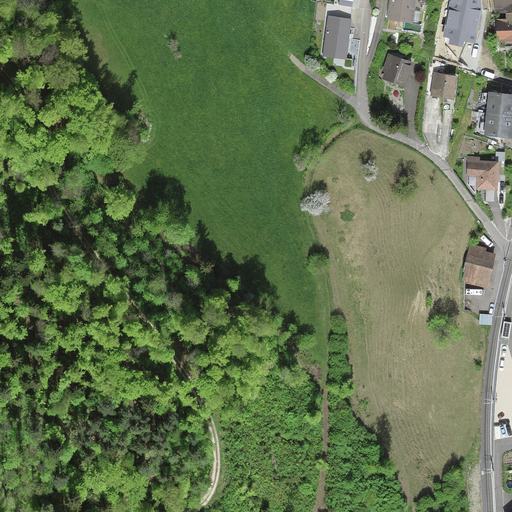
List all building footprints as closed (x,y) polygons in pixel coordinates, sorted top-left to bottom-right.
[(390,0),(388,18),(418,22),(420,11),(411,10),(412,0),(390,0)] [(480,0),(451,0),(444,36),(451,37),(450,44),(462,46),(464,40),(475,42),(481,10),(480,0)] [(511,0),(494,0),(496,14),(508,13),(511,12),(511,0)] [(506,19),(496,18),(497,42),(511,41),(511,12),(508,13),(506,19)] [(329,16),(324,56),(346,59),(351,19),(329,16)] [(411,64),(388,55),(379,79),(403,88),(411,64)] [(455,78),(434,75),(432,95),(452,98),(455,78)] [(511,94),(490,92),(485,134),(511,137),(511,94)] [(496,160),(469,156),(465,177),(474,178),(473,189),(494,190),(496,160)] [(487,248),(469,245),(462,282),(488,287),(495,254),(486,252),(487,248)]
